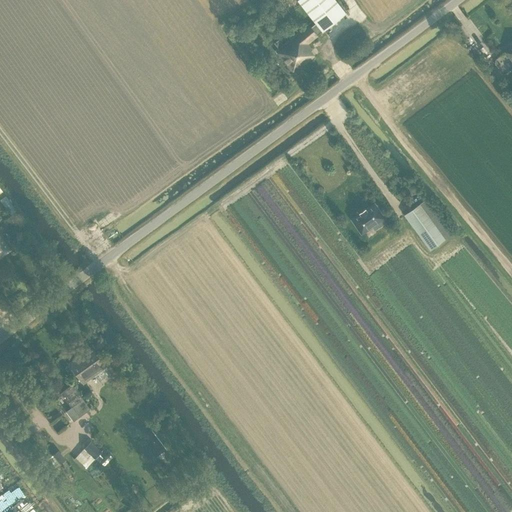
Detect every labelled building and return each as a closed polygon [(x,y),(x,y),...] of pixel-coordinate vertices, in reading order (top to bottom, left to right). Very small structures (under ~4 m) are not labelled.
[(346,12),(336,0),(297,0),(316,23),(311,27),(316,34),(321,29),(323,31),(346,12)] [(476,20),(486,29),(492,23),(482,14),(476,20)] [(312,49),(309,44),(318,36),(316,34),(311,27),(308,24),(283,44),(279,39),(274,43),(278,48),(275,50),(293,73),(315,56),(311,51),(312,49)] [(453,234),(427,198),(420,203),(405,214),(430,250),(445,239),(453,234)] [(351,219),(362,234),(372,227),(375,230),(385,223),(383,219),(385,218),(375,203),(366,209),(365,208),(365,209),(366,210),(361,213),(360,212),(360,213),(351,219)] [(0,258),(13,249),(0,231),(0,258)] [(79,356),(69,363),(84,384),(95,376),(99,382),(111,373),(107,368),(97,353),(92,347),(79,356)] [(72,422),(90,408),(72,384),(61,393),(72,407),(65,412),(72,422)] [(92,440),(85,448),(96,458),(96,457),(99,460),(106,453),(103,450),(103,451),(92,440)] [(108,452),(100,460),(105,465),(113,457),(108,452)] [(0,495),(15,484),(0,463),(0,495)] [(0,506),(5,511),(9,511),(19,504),(11,495),(0,505),(0,506)]
